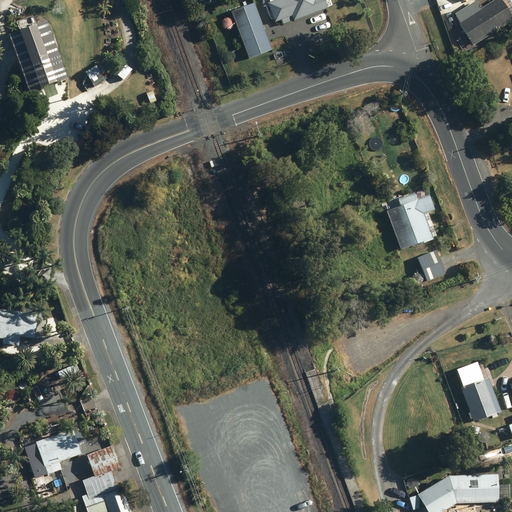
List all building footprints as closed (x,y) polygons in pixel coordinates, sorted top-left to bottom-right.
[(272,0),(267,2),(274,21),(291,14),(293,19),(325,7),(322,0),(272,0)] [(454,16),(460,24),(458,25),(473,48),(488,38),(489,38),(493,36),(492,35),(511,21),(511,19),(511,18),(511,17),(511,3),(509,0),(501,0),(500,1),(499,0),(495,0),(480,10),(475,3),(454,16)] [(253,2),(231,11),(248,57),(271,49),(253,2)] [(48,21),(37,26),(33,15),(16,21),(20,32),(9,36),(29,93),(69,79),(48,21)] [(99,72),(89,78),(94,86),(104,80),(99,72)] [(90,82),(84,86),(87,90),(93,87),(90,82)] [(61,169),(53,164),(35,194),(43,199),(61,169)] [(397,198),(400,205),(386,210),(401,248),(414,243),(415,245),(436,237),(429,220),(426,221),(423,213),(434,209),(428,195),(415,200),(412,192),(397,198)] [(437,256),(422,262),(429,279),(444,273),(437,256)] [(8,261),(0,273),(0,274),(18,286),(27,273),(8,261)] [(0,337),(2,338),(2,343),(17,344),(18,335),(33,337),(36,313),(0,308),(0,337)] [(461,387),(470,411),(467,412),(470,418),(472,418),(473,421),(500,411),(487,377),(477,381),(476,379),(466,382),(467,384),(461,387)] [(471,425),(469,432),(477,434),(479,427),(471,425)] [(35,442),(46,473),(60,468),(57,461),(80,453),(71,429),(60,433),(59,431),(55,432),(55,434),(35,442)] [(111,445),(86,455),(94,476),(119,466),(111,445)] [(476,502),(498,502),(497,474),(448,475),(416,494),(427,511),(440,511),(456,503),(471,502),(471,506),(476,506),(476,502)] [(99,489),(108,511),(130,511),(122,488),(117,490),(115,483),(99,489)]
